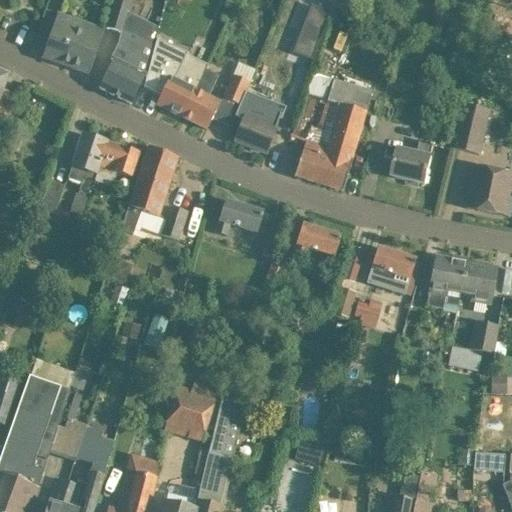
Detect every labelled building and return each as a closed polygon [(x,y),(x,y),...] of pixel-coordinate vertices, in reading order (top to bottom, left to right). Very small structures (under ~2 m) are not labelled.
[(120,33),(117,46),(111,59),(114,61),(100,90),(130,105),(143,78),(146,79),(153,53),(152,53),(153,47),(127,34),(123,33),(131,6),(115,1),(107,29),(120,33)] [(293,53),(310,60),(320,33),(328,13),(311,6),(303,27),(293,53)] [(84,21),(80,32),(55,24),(43,58),(89,74),(105,28),(84,21)] [(156,106),(181,118),(205,70),(204,70),(209,61),(189,51),(187,54),(157,39),(154,47),(153,47),(152,53),(153,53),(146,79),(144,88),(161,96),(156,106)] [(205,70),(181,118),(207,131),(219,104),(208,98),(218,77),(205,70)] [(2,90),(7,78),(8,77),(0,73),(0,117),(7,121),(17,97),(2,90)] [(232,104),(242,80),(233,76),(223,100),(232,104)] [(316,79),(311,77),(304,95),(337,106),(324,148),(305,142),(294,177),(342,192),(353,157),(351,157),(371,91),(333,79),(332,82),(317,77),(316,79)] [(434,107),(436,98),(437,93),(423,90),(420,104),(434,107)] [(447,110),(449,101),(438,98),(436,107),(447,110)] [(490,111),(464,105),(454,151),(480,156),(490,111)] [(258,108),(253,122),(243,118),(234,141),(267,154),(276,131),(262,125),(268,112),(258,108)] [(303,119),(297,117),(293,131),(298,133),(303,119)] [(82,135),(67,180),(81,184),(71,212),(82,216),(93,183),(106,143),(82,135)] [(106,143),(93,183),(111,189),(115,174),(130,179),(139,154),(120,148),(106,144),(107,143),(106,143)] [(425,186),(428,176),(432,158),(430,158),(433,146),(419,143),(417,155),(398,150),(392,178),(425,186)] [(149,147),(130,207),(120,231),(133,236),(143,213),(158,219),(177,158),(149,147)] [(511,174),(476,167),(467,210),(510,219),(511,211),(511,174)] [(52,220),(57,206),(63,187),(49,182),(37,215),(52,220)] [(225,201),(215,233),(226,236),(230,226),(257,234),(263,213),(225,201)] [(177,241),(181,229),(186,212),(170,207),(161,236),(177,241)] [(302,225),(292,257),(304,261),(307,250),(334,258),(340,236),(302,225)] [(272,256),(276,238),(266,235),(262,254),(272,256)] [(351,247),(346,280),(357,282),(363,249),(351,247)] [(383,273),(409,281),(416,260),(377,248),(367,281),(379,284),(383,273)] [(426,308),(442,311),(442,314),(455,317),(459,296),(460,296),(466,263),(436,257),(426,308)] [(125,285),(129,271),(126,265),(121,263),(111,260),(105,279),(125,285)] [(471,303),(489,306),(496,268),(466,263),(460,296),(472,298),(471,303)] [(271,267),(264,288),(277,293),(284,271),(271,267)] [(32,269),(30,272),(28,280),(55,289),(59,278),(32,269)] [(355,292),(340,288),(332,314),(347,319),(355,292)] [(45,315),(50,299),(35,295),(31,311),(45,315)] [(354,318),(376,322),(379,305),(357,300),(354,318)] [(306,344),(341,354),(349,328),(314,318),(306,344)] [(196,372),(210,324),(196,320),(182,368),(196,372)] [(137,341),(140,326),(124,323),(120,337),(137,341)] [(493,355),(498,328),(482,325),(477,352),(493,355)] [(425,343),(428,331),(415,329),(413,341),(425,343)] [(323,378),(338,369),(332,357),(317,366),(323,378)] [(66,387),(72,372),(37,359),(32,374),(66,387)] [(74,374),(73,374),(69,387),(82,392),(89,372),(76,368),(74,374)] [(505,395),(506,376),(491,376),(490,394),(505,395)] [(31,511),(70,392),(29,377),(0,458),(0,511),(31,511)] [(0,424),(7,427),(20,385),(0,378),(0,424)] [(201,442),(216,393),(193,385),(191,393),(177,388),(163,430),(201,442)] [(173,397),(176,388),(167,385),(166,390),(169,396),(173,397)] [(222,400),(208,454),(231,460),(244,406),(222,400)] [(422,426),(428,415),(415,407),(409,418),(422,426)] [(78,511),(92,511),(108,460),(113,442),(101,439),(102,433),(87,429),(77,460),(92,464),(81,501),(86,503),(83,511),(82,511),(79,511),(78,511)] [(324,449),(311,446),(307,463),(319,466),(324,449)] [(362,467),(364,455),(336,450),(334,461),(362,467)] [(218,511),(231,460),(208,454),(202,479),(194,510),(196,511),(218,511)] [(147,511),(157,463),(129,455),(116,508),(108,506),(106,511),(147,511)] [(504,458),(474,456),(473,474),(503,476),(504,458)] [(399,484),(396,497),(411,501),(417,477),(404,474),(402,484),(399,484)] [(160,511),(196,511),(194,510),(202,479),(195,477),(191,491),(168,484),(160,511)] [(44,511),(78,511),(79,511),(71,509),(77,486),(61,481),(53,503),(48,502),(44,511)] [(511,482),(502,486),(511,511),(511,482)] [(428,503),(430,493),(416,490),(411,511),(430,511),(432,504),(428,503)] [(396,497),(394,497),(390,511),(408,511),(411,501),(396,497)]
